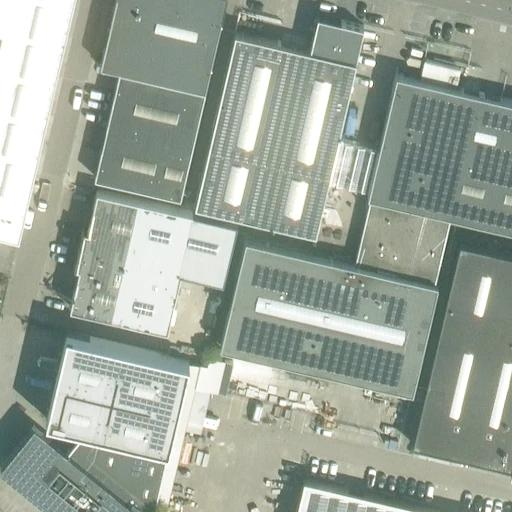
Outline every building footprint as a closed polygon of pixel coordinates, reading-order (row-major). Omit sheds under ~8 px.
[(0,0),(0,230),(18,235),(72,0),(0,0)] [(116,68),(204,89),(224,0),(113,0),(99,64),(116,68)] [(207,150),(195,203),(316,231),(363,26),(363,25),(318,15),(310,48),(305,47),(277,40),(235,30),(207,150)] [(455,86),(459,66),(423,58),(419,78),(455,86)] [(179,196),(204,89),(116,68),(94,176),(179,196)] [(245,237),(220,346),(412,391),(437,282),(434,282),(450,214),(511,228),(511,99),(460,87),(419,78),(402,74),(396,72),(367,195),(370,195),(365,219),(355,217),(362,185),(329,177),(317,225),(351,233),(353,225),(363,228),(355,263),(245,237)] [(82,227),(78,246),(180,270),(193,211),(96,189),(87,228),(82,227)] [(511,252),(459,241),(412,443),(511,466),(511,252)] [(167,328),(180,270),(78,246),(73,265),(78,266),(69,306),(167,328)] [(33,423),(0,464),(59,511),(138,511),(140,508),(143,511),(152,511),(189,359),(105,339),(66,330),(66,331),(45,418),(84,427),(83,430),(68,449),(64,454),(55,446),(58,442),(33,423)] [(451,511),(303,477),(295,511),(451,511)] [(203,482),(196,511),(214,511),(220,485),(203,482)]
